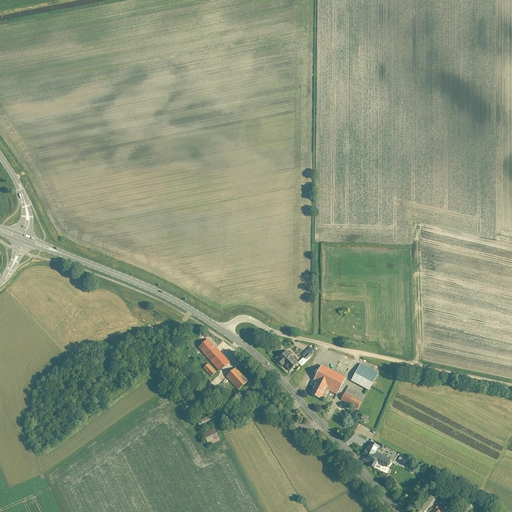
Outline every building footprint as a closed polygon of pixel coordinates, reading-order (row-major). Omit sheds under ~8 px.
[(230,364),(209,340),(200,348),(221,372),(230,364)] [(292,370),(299,363),(288,350),(278,359),(284,365),(286,363),(292,370)] [(217,373),(209,365),(205,368),(212,377),(217,373)] [(348,379),(324,366),(324,365),(315,380),(318,381),(311,393),(323,399),(330,388),(340,393),(348,379)] [(353,381),(370,390),(377,377),(361,368),(353,381)] [(249,384),(236,369),(227,378),(240,392),(249,384)] [(359,410),(367,396),(351,386),(342,400),(359,410)] [(214,416),(200,423),(203,430),(217,423),(214,416)] [(220,440),(213,428),(204,433),(211,445),(220,440)] [(372,441),(361,460),(377,470),(381,462),(389,467),(393,461),(378,452),(381,446),(372,441)] [(410,458),(403,454),(399,462),(406,466),(410,458)]
